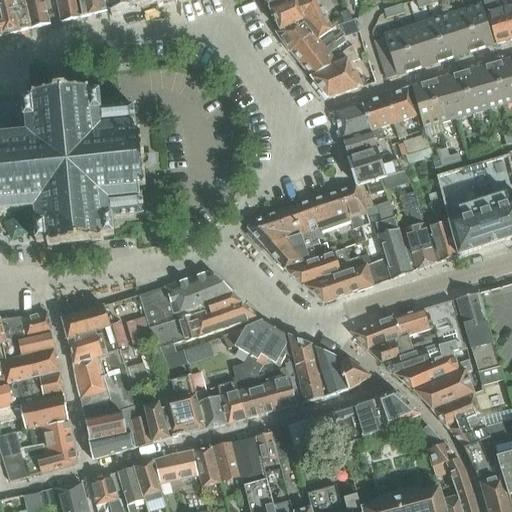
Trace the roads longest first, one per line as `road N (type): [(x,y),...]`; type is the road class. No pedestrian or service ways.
road 1 (residential): [(0,64),(122,33),(193,32),(242,57),(282,124)]
road 2 (residential): [(86,472),(260,426),(371,391),(386,378)]
road 3 (residential): [(282,124),(511,48)]
road 4 (residential): [(304,324),(511,262)]
road 5 (residential): [(86,472),(47,278)]
road 6 (residential): [(222,254),(47,278)]
road 7 (residential): [(282,124),(278,162),(222,254)]
